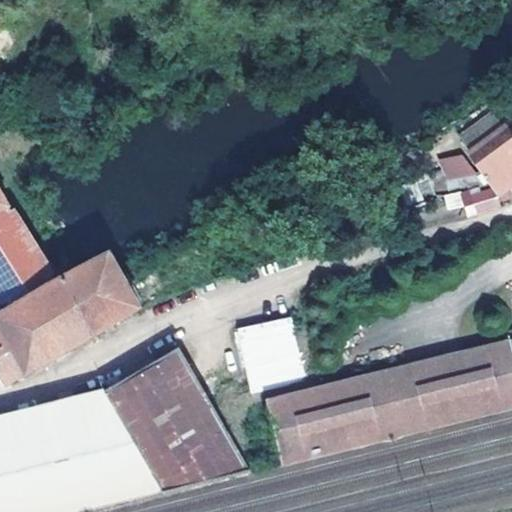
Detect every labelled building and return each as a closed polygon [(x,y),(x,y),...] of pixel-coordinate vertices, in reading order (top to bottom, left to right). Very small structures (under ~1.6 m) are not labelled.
[(500,197),(511,189),(511,141),(507,135),(470,158),(500,197)] [(439,160),(449,188),(474,179),(464,151),(439,160)] [(8,210),(0,196),(0,378),(4,385),(140,313),(128,293),(104,255),(54,283),(8,210)] [(234,328),(249,391),(305,378),(290,315),(234,328)] [(288,465),(511,410),(511,346),(511,343),(272,403),(277,427),(286,458),(288,465)] [(173,492),(258,472),(253,465),(235,437),(178,350),(103,392),(173,492)] [(0,511),(93,511),(173,492),(103,392),(0,421),(0,511)] [(274,461),(276,468),(288,465),(286,458),(277,427),(266,430),(274,461)] [(253,465),(258,472),(276,468),(274,461),(266,430),(235,437),(253,465)]
